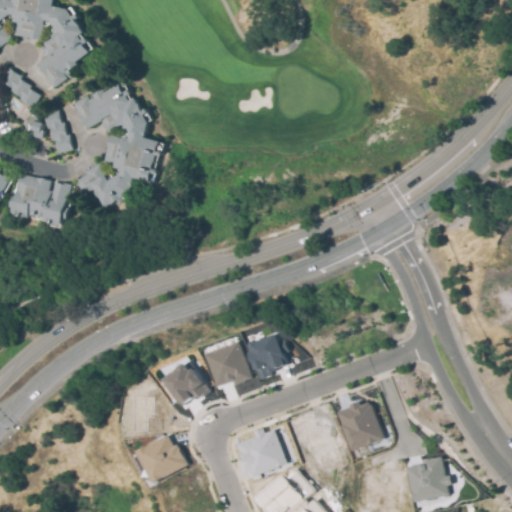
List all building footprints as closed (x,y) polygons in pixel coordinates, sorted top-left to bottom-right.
[(59,87),(39,62),(49,53),(36,37),(13,34),(0,42),(0,0),(60,0),(94,51),(59,87)] [(0,80),(8,70),(39,93),(32,103),(0,80)] [(80,180),(90,202),(116,209),(134,198),(157,182),(165,141),(126,84),(102,92),(75,100),(92,123),(105,122),(112,133),(104,160),(80,180)] [(43,140),(33,138),(35,130),(32,130),(33,123),(30,123),(32,113),(42,114),(41,123),(44,124),(42,132),(44,133),(43,140)] [(59,151),(69,147),(56,113),(47,116),(59,151)] [(0,174),(10,180),(0,198),(0,174)] [(12,215),(22,178),(70,190),(61,228),(12,215)] [(276,334),(287,362),(281,365),(282,367),(271,371),(272,373),(268,375),(268,376),(260,379),(248,345),(254,343),(253,342),(259,340),(259,341),(263,340),(262,338),(266,337),(267,338),(276,334)] [(251,379),(234,385),(232,381),(216,387),(204,356),(237,343),(251,379)] [(185,368),(189,374),(193,372),(203,386),(200,389),(193,394),(191,390),(186,394),(191,401),(182,407),(177,400),(175,402),(162,384),(178,373),(178,370),(182,367),(185,368)] [(358,403),(360,407),(369,403),(381,436),(352,447),(340,414),(339,411),(350,406),(349,404),(358,401),(358,403)] [(261,430),(263,435),(273,431),(286,465),(253,478),(246,462),(243,463),(236,445),(256,438),(254,433),(261,430)] [(166,438),(171,449),(176,446),(187,469),(182,471),(152,486),(136,453),(166,438)] [(440,458),(443,473),(447,472),(450,483),(446,484),(448,492),(414,500),(406,465),(423,461),(423,460),(431,458),(432,459),(440,458)] [(294,473),(312,493),(301,502),(289,511),(266,511),(256,500),(281,478),(288,479),(294,473)] [(302,511),(312,503),(320,511),(302,511)]
